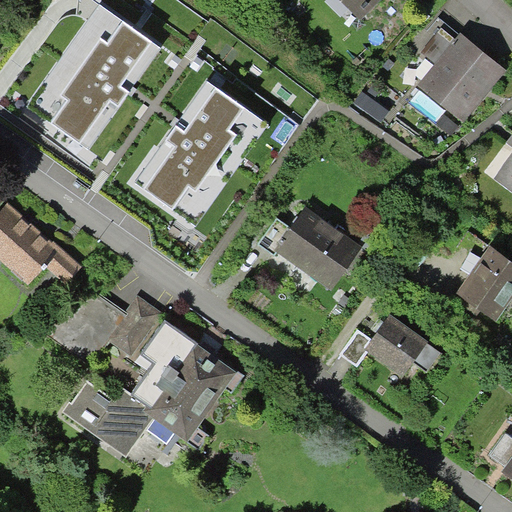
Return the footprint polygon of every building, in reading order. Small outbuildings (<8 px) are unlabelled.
[(380,0),(339,0),(360,20),(380,0)] [(99,4),(27,106),(89,149),(128,95),(134,87),(162,48),(99,4)] [(464,123),(507,70),(460,32),(418,85),(464,123)] [(269,125),(207,81),(179,120),(175,126),(134,182),(196,226),(269,125)] [(137,89),(134,87),(128,95),(131,97),(137,89)] [(389,111),(362,91),(354,102),(381,122),(389,111)] [(175,126),(179,120),(175,117),(170,123),(175,126)] [(511,134),(506,142),(511,146),(511,153),(494,178),(511,191),(511,134)] [(52,242),(7,202),(0,209),(0,259),(28,284),(45,265),(66,284),(82,266),(53,241),(52,242)] [(362,247),(305,206),(290,227),(274,250),(278,252),(331,290),(362,247)] [(274,250),(290,227),(277,218),(258,245),(275,256),(278,252),(274,250)] [(511,261),(489,245),(456,292),(459,295),(455,301),(476,316),(480,310),(495,321),(511,297),(511,261)] [(108,339),(127,313),(125,311),(84,281),(45,333),(88,365),(108,339)] [(163,313),(137,294),(125,311),(127,313),(108,339),(131,356),(163,313)] [(428,341),(389,313),(371,339),(365,348),(368,351),(404,376),(413,362),(427,343),(428,341)] [(237,371),(165,320),(140,354),(152,363),(131,393),(124,388),(114,401),(86,381),(71,403),(69,402),(62,412),(125,457),(153,419),(186,442),(237,371)] [(371,339),(357,329),(339,354),(357,367),(368,351),(365,348),(371,339)] [(441,353),(427,343),(413,362),(427,372),(441,353)] [(511,456),(501,471),(511,479),(511,456)]
